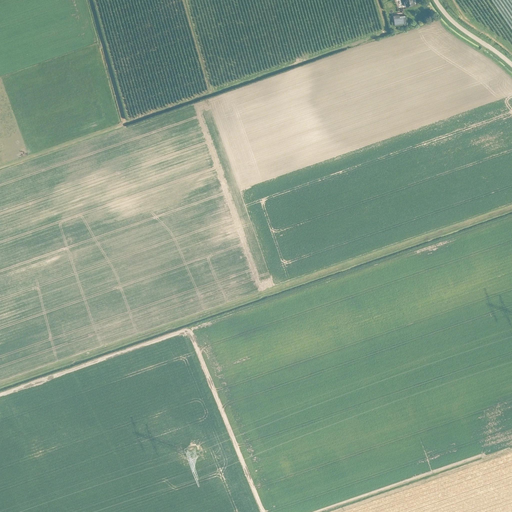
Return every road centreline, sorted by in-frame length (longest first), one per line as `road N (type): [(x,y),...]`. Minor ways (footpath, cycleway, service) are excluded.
road 1 (track): [(260,511),(190,335),(181,331),(0,396)]
road 2 (track): [(90,0),(123,121)]
